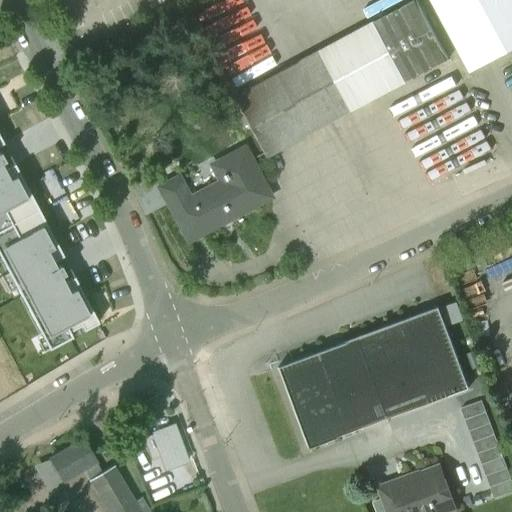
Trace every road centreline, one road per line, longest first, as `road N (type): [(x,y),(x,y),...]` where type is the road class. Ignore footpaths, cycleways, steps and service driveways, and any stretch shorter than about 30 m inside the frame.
road 1 (residential): [(170,339),(127,223),(11,0)]
road 2 (residential): [(170,339),(511,196)]
road 3 (residential): [(0,441),(170,339)]
road 4 (residential): [(238,511),(170,339)]
